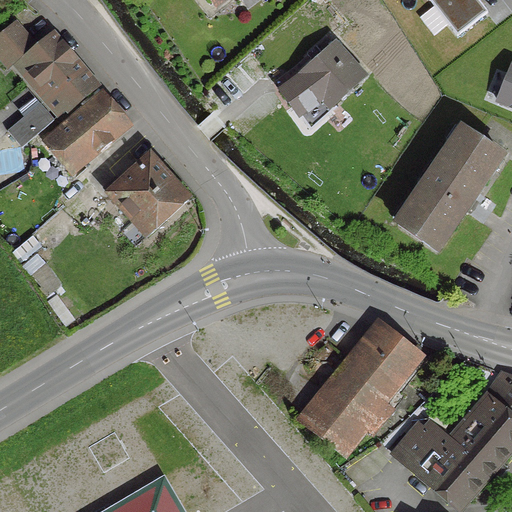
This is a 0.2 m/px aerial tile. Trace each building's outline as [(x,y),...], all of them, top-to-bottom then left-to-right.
[(357,0),(370,18),(387,7),(382,0),(357,0)] [(477,0),(430,0),(460,36),(488,13),(477,0)] [(0,60),(6,68),(10,64),(56,118),(92,87),(51,38),(28,58),(24,53),(30,47),(13,27),(0,37),(0,60)] [(292,109),(314,93),(327,107),(360,77),(333,47),(300,77),(280,92),(292,109)] [(511,66),(498,102),(511,107),(511,66)] [(69,175),(127,127),(100,94),(42,143),(52,155),(45,161),(52,169),(59,163),(69,175)] [(52,121),(38,105),(9,129),(23,146),(52,121)] [(395,225),(434,252),(499,158),(460,130),(395,225)] [(107,195),(145,237),(185,201),(147,159),(107,195)] [(344,455),(364,430),(370,436),(391,410),(380,401),(416,356),(383,330),(306,426),(344,455)] [(511,378),(499,374),(483,397),(484,398),(447,440),(417,414),(410,420),(384,450),(448,506),(449,505),(463,503),(464,504),(491,473),(496,477),(503,468),(499,464),(511,448),(511,378)] [(181,511),(162,481),(108,511),(181,511)]
